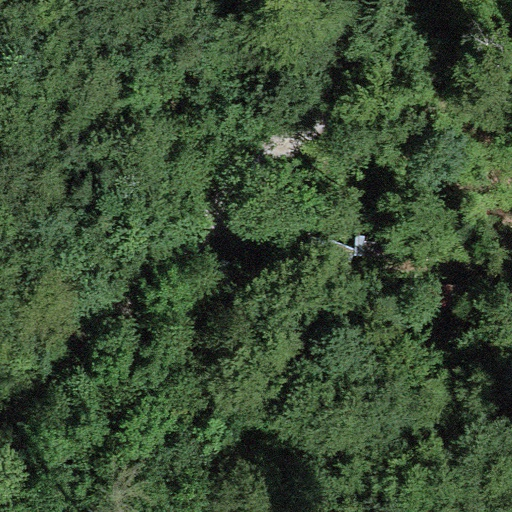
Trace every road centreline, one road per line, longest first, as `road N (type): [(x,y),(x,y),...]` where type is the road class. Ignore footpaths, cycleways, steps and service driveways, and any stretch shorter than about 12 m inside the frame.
road 1 (track): [(511,56),(367,74),(295,129),(212,219),(0,414)]
road 2 (track): [(465,511),(463,394),(402,327),(212,219)]
